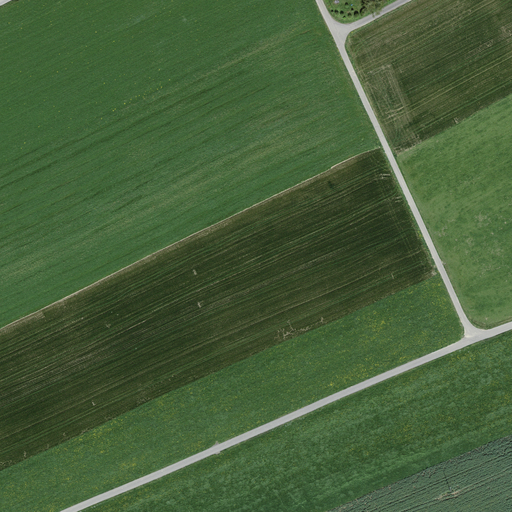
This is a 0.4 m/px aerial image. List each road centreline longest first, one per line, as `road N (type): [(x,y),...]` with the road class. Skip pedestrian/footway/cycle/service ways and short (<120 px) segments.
road 1 (residential): [(68,511),(511,325)]
road 2 (track): [(473,339),(334,35)]
